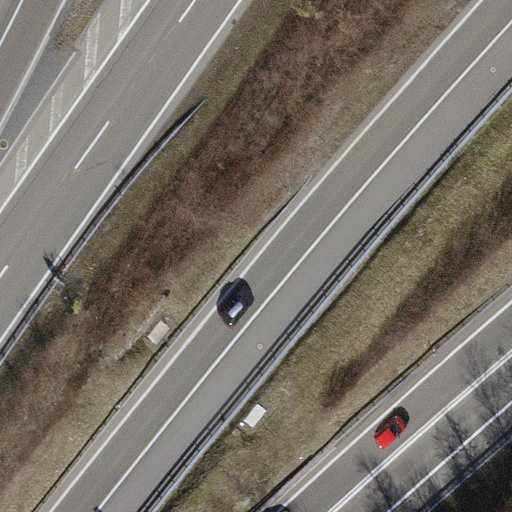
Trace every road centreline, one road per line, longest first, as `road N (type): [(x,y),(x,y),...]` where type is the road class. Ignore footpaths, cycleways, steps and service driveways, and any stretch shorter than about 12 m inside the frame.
road 1 (motorway): [(77,511),(259,284),(508,0)]
road 2 (motorway): [(196,0),(0,278)]
road 3 (motorway): [(333,511),(511,354)]
